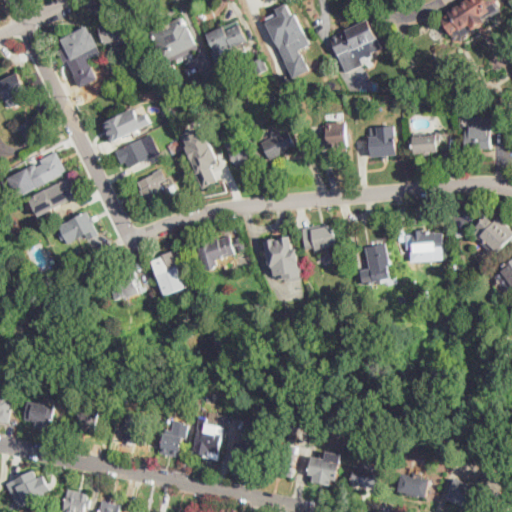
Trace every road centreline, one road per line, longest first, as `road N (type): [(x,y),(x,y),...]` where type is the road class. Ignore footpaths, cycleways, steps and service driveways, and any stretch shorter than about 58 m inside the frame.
road 1 (residential): [(128,237),(292,199),(511,186)]
road 2 (residential): [(334,511),(0,449)]
road 3 (residential): [(128,237),(11,0)]
